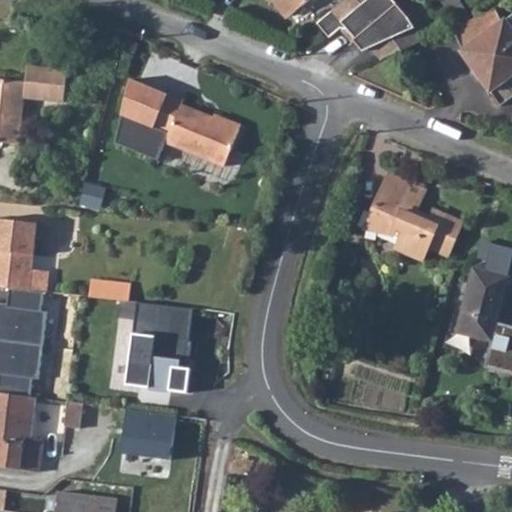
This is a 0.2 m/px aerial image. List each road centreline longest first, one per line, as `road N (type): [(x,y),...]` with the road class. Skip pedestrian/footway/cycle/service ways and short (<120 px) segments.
road 1 (residential): [(333,98),(262,374),(293,428),(321,441),(467,461)]
road 2 (residential): [(100,0),(333,98)]
road 3 (residential): [(333,98),(511,172)]
